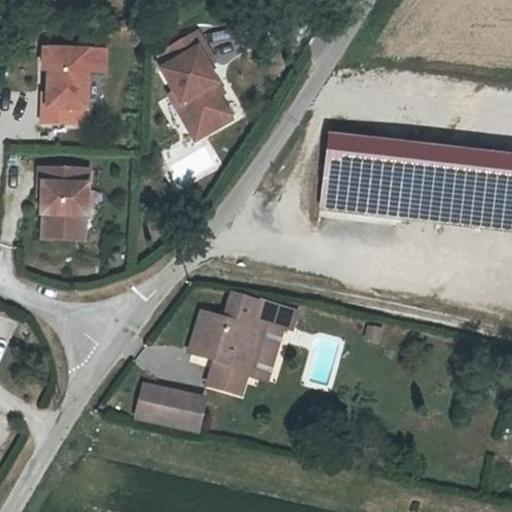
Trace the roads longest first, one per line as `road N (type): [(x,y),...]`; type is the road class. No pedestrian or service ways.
road 1 (tertiary): [(157,296),(230,206),(366,0)]
road 2 (unknown): [(0,266),(7,159),(20,127)]
road 3 (tertiary): [(157,296),(82,402)]
road 4 (tertiary): [(82,402),(16,511)]
